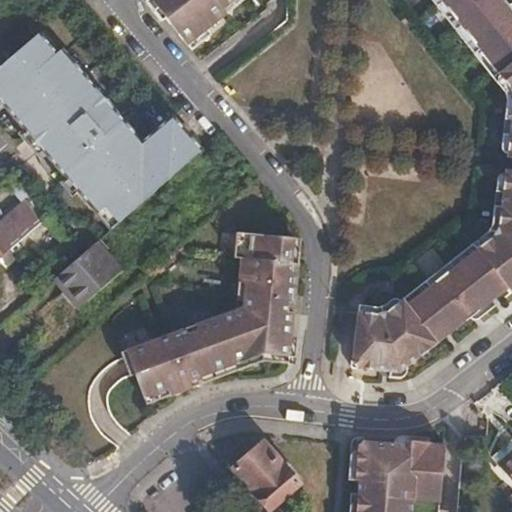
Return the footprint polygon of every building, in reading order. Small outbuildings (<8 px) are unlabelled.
[(188,47),(208,30),(228,15),(224,10),(236,0),(157,0),(157,1),(156,2),(156,5),(157,7),(188,47)] [(236,0),(224,10),(228,15),(245,0),(236,0)] [(505,152),(508,154),(511,119),(511,91),(440,0),(432,0),(499,84),(505,93),(508,100),(505,120),(503,134),(502,147),(502,148),(503,151),(505,152)] [(511,119),(508,154),(507,156),(511,157),(511,11),(503,0),(440,0),(511,91),(511,119)] [(188,47),(191,50),(211,35),(208,30),(188,47)] [(105,207),(119,223),(201,151),(172,119),(142,144),(61,51),(56,54),(38,34),(0,66),(0,99),(101,211),(105,207)] [(511,170),(506,170),(506,171),(505,173),(499,227),(494,237),(407,304),(403,299),(401,301),(387,312),(378,315),(358,312),(352,362),(358,369),(390,372),(389,377),(397,379),(400,379),(403,378),(405,375),(407,373),(408,368),(508,289),(511,293),(511,170)] [(499,227),(505,173),(503,173),(501,174),(499,176),(498,178),(496,192),(492,225),(490,229),(489,232),(487,233),(482,238),(403,299),(407,304),(494,237),(499,227)] [(17,243),(46,217),(14,180),(7,186),(21,202),(0,220),(0,260),(7,267),(18,258),(14,254),(21,248),(17,243)] [(101,211),(115,226),(119,223),(105,207),(101,211)] [(241,258),(244,233),(237,232),(234,257),(241,258)] [(170,397),(193,388),(191,382),(262,355),(288,357),(293,312),(288,312),(289,304),(296,300),(299,264),(293,263),(296,238),(244,233),(241,258),(238,283),(245,284),(244,296),(242,307),(126,350),(144,399),(168,391),(170,397)] [(301,242),(300,239),(296,238),(293,263),(299,264),(301,242)] [(53,281),(78,309),(123,270),(98,242),(80,257),(53,281)] [(237,296),(244,296),(245,284),(238,283),(237,296)] [(359,305),(358,312),(378,315),(387,312),(401,301),(399,300),(395,299),(391,300),(384,306),(377,308),(359,305)] [(299,338),(292,337),(289,357),(296,358),(299,338)] [(191,382),(193,388),(263,362),(286,364),(286,363),(288,358),(288,357),(262,355),(191,382)] [(147,405),(170,397),(168,391),(144,399),(147,405)] [(430,438),(413,437),(403,436),(400,435),(397,436),(395,439),(394,441),(393,444),(429,447),(429,443),(430,438)] [(485,449),(486,437),(467,436),(466,447),(473,448),(485,449)] [(363,437),(352,437),(352,441),(348,480),(355,481),(358,446),(364,441),(363,437)] [(445,448),(445,446),(445,444),(429,443),(429,447),(393,444),(364,441),(358,446),(355,481),(359,482),(358,494),(356,511),(412,511),(413,501),(441,503),(445,448)] [(264,442),(233,469),(270,511),(300,484),(264,442)] [(511,451),(498,464),(511,480),(511,451)] [(356,511),(358,494),(351,493),(349,511),(356,511)]
